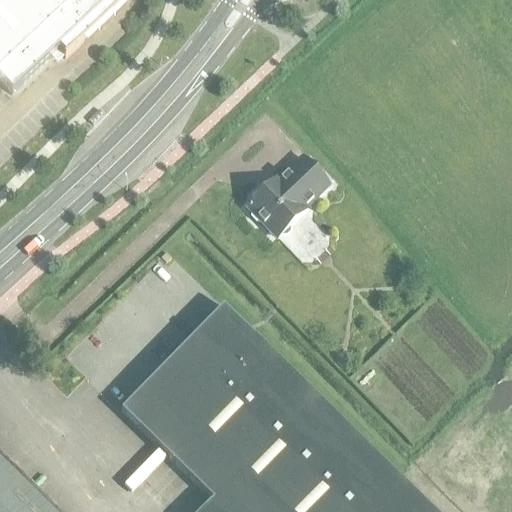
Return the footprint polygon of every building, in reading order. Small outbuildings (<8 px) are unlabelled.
[(75,37),(39,0),(0,0),(0,84),(12,97),(60,51),(66,58),(64,60),(65,61),(83,44),(82,42),(81,44),(75,37)] [(39,0),(75,37),(106,7),(112,0),(39,0)] [(304,210),(328,187),(303,160),(279,183),(276,181),(247,208),(277,240),(306,212),(304,210)] [(160,259),(166,265),(171,260),(165,254),(160,259)] [(202,511),(55,511),(0,457),(0,511),(430,511),(223,309),(121,413),(212,503),(202,511)]
